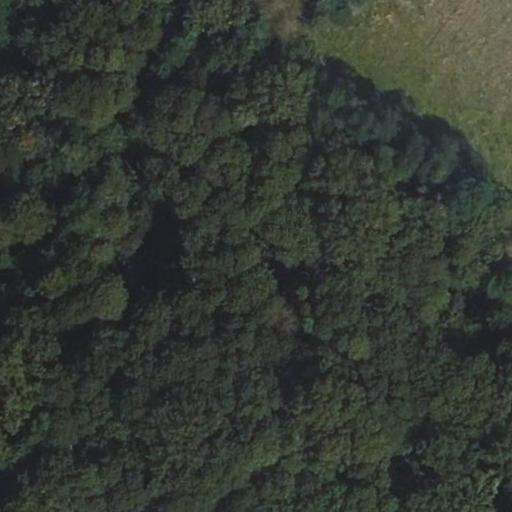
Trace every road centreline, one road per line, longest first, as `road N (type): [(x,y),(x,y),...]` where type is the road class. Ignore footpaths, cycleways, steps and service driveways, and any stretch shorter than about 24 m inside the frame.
road 1 (track): [(197,40),(222,75),(511,284)]
road 2 (track): [(0,272),(93,147)]
road 3 (track): [(197,40),(93,147)]
